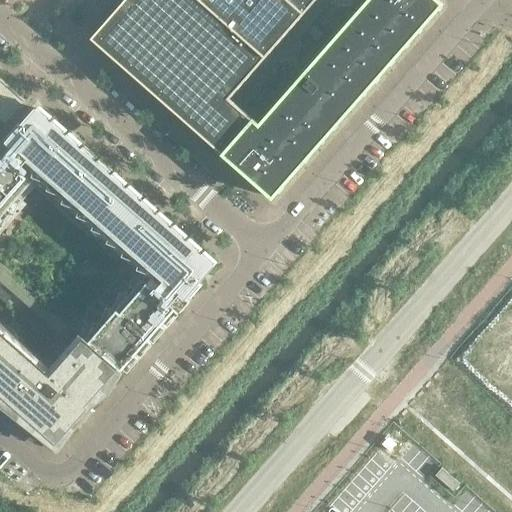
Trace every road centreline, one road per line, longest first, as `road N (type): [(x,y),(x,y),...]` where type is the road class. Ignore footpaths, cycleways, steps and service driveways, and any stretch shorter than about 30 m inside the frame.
road 1 (residential): [(263,246),(66,475),(49,475),(0,431)]
road 2 (residential): [(0,20),(263,246)]
road 3 (residential): [(479,5),(263,246)]
road 4 (tertiary): [(511,199),(373,357)]
road 5 (tertiary): [(373,357),(236,511)]
road 6 (unclassified): [(373,357),(481,449)]
